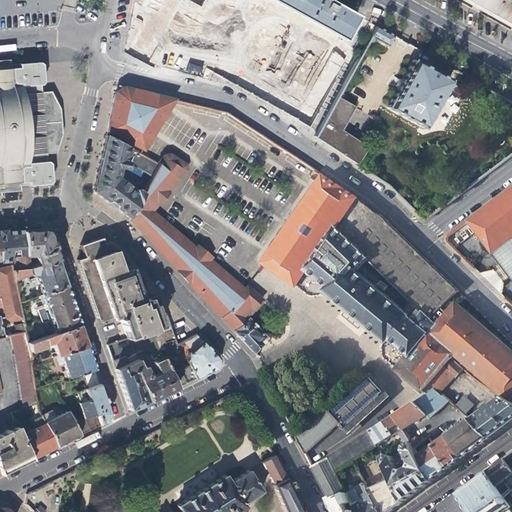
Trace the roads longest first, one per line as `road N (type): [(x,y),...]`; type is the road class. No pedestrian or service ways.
road 1 (residential): [(423,237),(380,198),(230,99),(100,63)]
road 2 (residential): [(246,371),(111,222),(61,204)]
road 3 (residential): [(61,204),(56,240),(120,430)]
road 4 (residential): [(317,511),(246,371)]
road 5 (residential): [(61,204),(100,63)]
road 6 (residential): [(246,371),(120,430)]
road 7 (secondary): [(511,65),(392,0)]
road 8 (residential): [(120,430),(0,486)]
road 9 (residential): [(511,324),(423,237)]
road 10 (residential): [(511,440),(416,511)]
